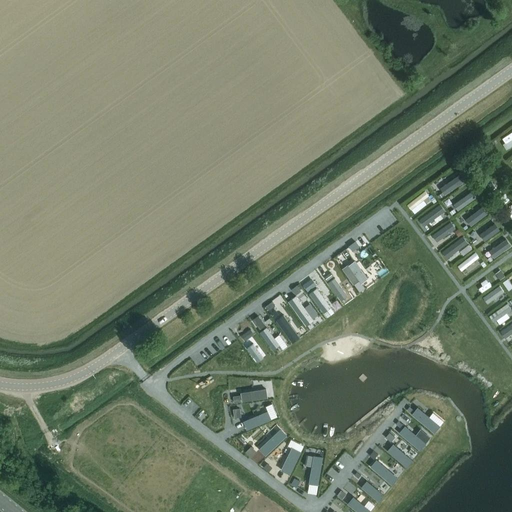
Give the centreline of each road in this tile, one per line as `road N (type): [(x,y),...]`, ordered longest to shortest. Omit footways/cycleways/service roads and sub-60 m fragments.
road 1 (tertiary): [(0,384),(68,379),(112,358),(511,73)]
road 2 (track): [(105,511),(39,462),(0,407)]
